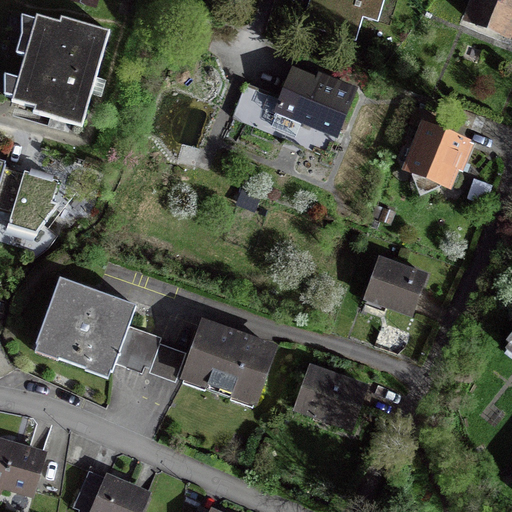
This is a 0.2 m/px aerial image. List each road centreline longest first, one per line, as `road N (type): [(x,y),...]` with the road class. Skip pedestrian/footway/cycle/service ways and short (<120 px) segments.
road 1 (residential): [(354,511),(467,286),(511,171)]
road 2 (residential): [(0,401),(32,407),(278,511)]
